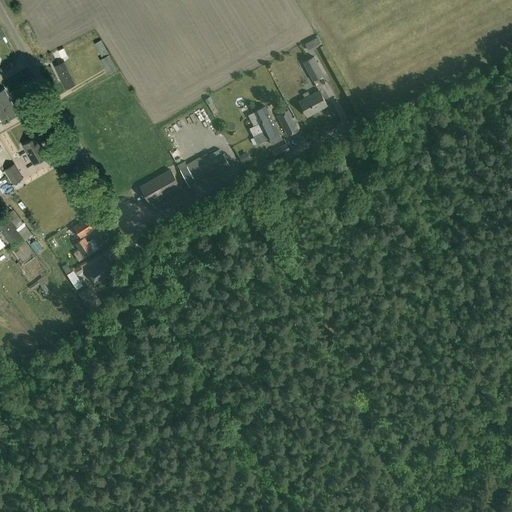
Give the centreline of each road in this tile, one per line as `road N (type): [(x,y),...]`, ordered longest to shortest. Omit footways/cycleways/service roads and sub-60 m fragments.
road 1 (residential): [(356,117),(130,241),(0,9)]
road 2 (track): [(130,241),(291,511)]
road 3 (track): [(0,386),(154,288)]
